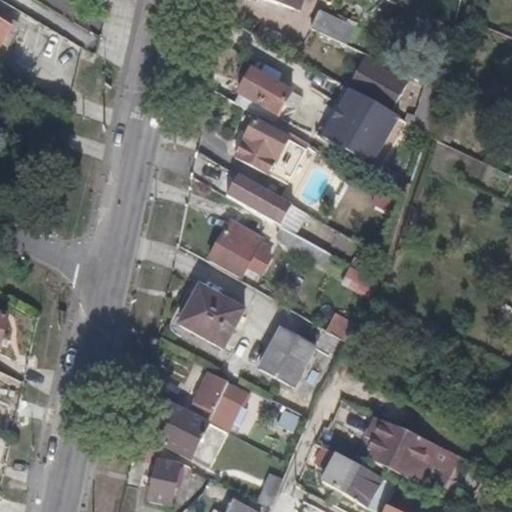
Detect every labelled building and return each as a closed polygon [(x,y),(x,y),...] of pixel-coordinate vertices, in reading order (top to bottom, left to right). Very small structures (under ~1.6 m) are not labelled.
[(245,0),(250,2),(250,0),(258,0),(293,10),(296,0),(245,0)] [(322,14),(314,32),(348,47),(355,30),(322,14)] [(0,49),(13,27),(0,18),(0,49)] [(391,110),(409,79),(369,56),(351,87),(391,110)] [(234,94),(227,107),(242,114),(249,102),(280,119),(291,99),(271,87),(278,73),(249,57),(230,91),(234,94)] [(402,119),(350,91),(324,137),(376,166),(402,119)] [(271,177),(289,147),(254,127),(244,144),(250,149),(240,165),(264,179),(271,177)] [(292,209),(285,204),(238,177),(229,193),(283,225),(292,209)] [(239,283),(263,243),(232,225),(208,266),(236,283),(239,283)] [(321,256),(274,228),(268,239),(314,267),(321,256)] [(349,284),(354,275),(344,269),(340,279),(349,284)] [(221,355),(243,319),(200,294),(179,331),(221,355)] [(455,303),(447,318),(442,315),(439,321),(457,331),(469,311),(455,303)] [(349,341),(356,325),(334,315),(326,332),(349,341)] [(6,355),(14,322),(0,318),(0,370),(3,357),(6,355)] [(291,397),(313,359),(279,339),(257,377),(291,397)] [(247,406),(207,383),(187,417),(221,436),(225,437),(227,436),(238,416),(242,415),(247,406)] [(276,429),(294,433),(298,416),(280,412),(276,429)] [(188,466),(206,435),(171,415),(153,447),(188,466)] [(440,447),(413,434),(412,439),(388,427),(381,444),(375,457),(424,482),(440,447)] [(375,457),(381,444),(373,440),(367,454),(375,457)] [(169,511),(171,511),(179,475),(162,471),(164,462),(136,445),(133,462),(156,475),(149,508),(169,511)] [(370,504),(381,483),(334,457),(319,484),(366,510),(370,504)] [(271,506),(281,479),(268,475),(258,501),(271,506)] [(225,497),(190,476),(182,491),(202,502),(205,500),(219,508),(225,497)] [(370,504),(382,510),(394,490),(381,483),(370,504)]
